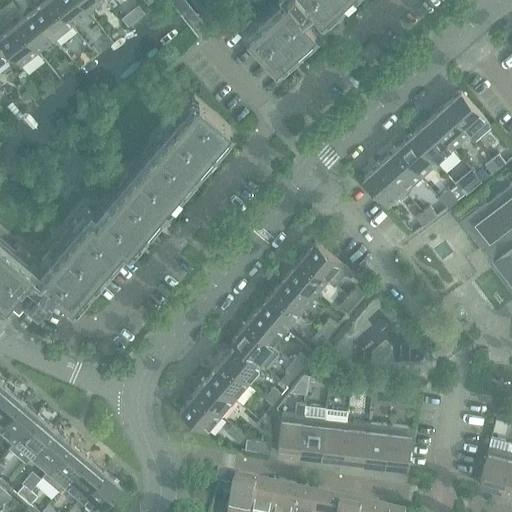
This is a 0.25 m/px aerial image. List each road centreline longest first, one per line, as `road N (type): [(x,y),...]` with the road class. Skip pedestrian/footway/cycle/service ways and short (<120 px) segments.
road 1 (residential): [(137,396),(148,360),(323,160),(463,35)]
road 2 (residential): [(55,364),(75,327),(95,330),(110,321),(274,124)]
road 3 (residential): [(437,500),(459,362),(346,216)]
road 4 (residential): [(437,500),(228,461)]
road 5 (residential): [(274,124),(404,0)]
road 6 (residential): [(152,511),(160,489),(137,396)]
